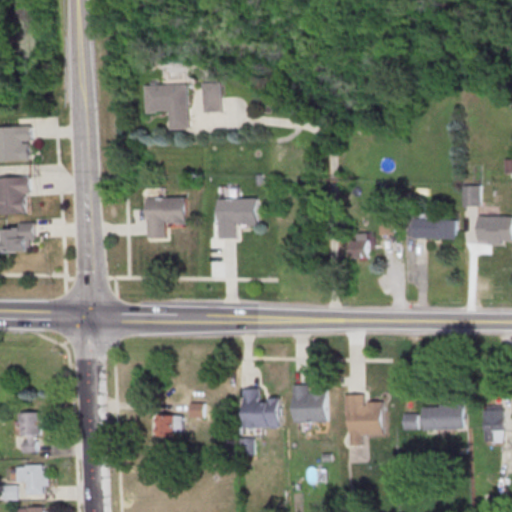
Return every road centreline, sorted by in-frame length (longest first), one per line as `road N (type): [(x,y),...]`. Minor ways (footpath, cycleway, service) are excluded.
road 1 (tertiary): [(86,188),(80,0)]
road 2 (tertiary): [(334,321),(511,323)]
road 3 (tertiary): [(179,319),(334,321)]
road 4 (tertiary): [(88,318),(86,188)]
road 5 (tertiary): [(94,447),(88,318)]
